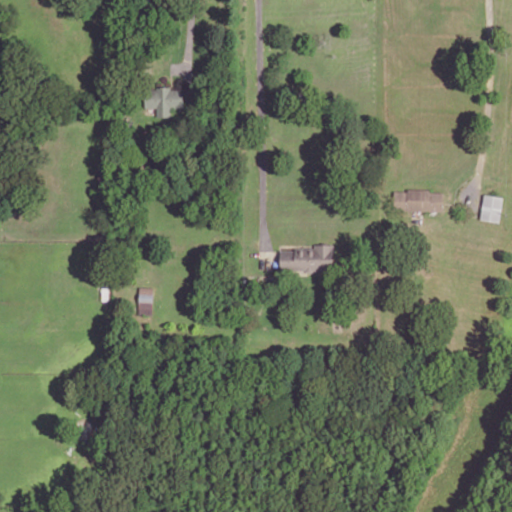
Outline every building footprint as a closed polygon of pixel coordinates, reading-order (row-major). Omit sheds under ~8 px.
[(157,85),(157,88),(145,88),(145,105),(158,105),(158,114),(169,114),(170,105),(183,105),(183,88),(170,88),(170,86),(157,85)] [(395,190),(394,208),(444,209),(444,191),(430,191),(430,188),(408,187),(408,190),(395,190)] [(485,192),(481,217),(500,220),(504,195),(485,192)] [(281,249),(281,268),(306,268),(308,270),(313,270),(315,268),(333,268),(333,243),(316,243),(316,247),(296,247),(296,249),(281,249)] [(140,286),(139,308),(152,308),(153,286),(140,286)]
